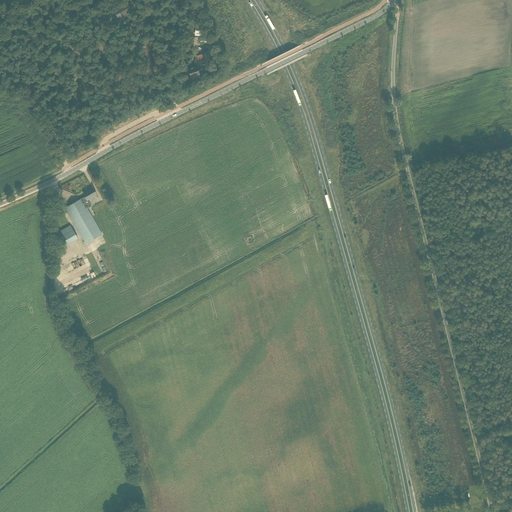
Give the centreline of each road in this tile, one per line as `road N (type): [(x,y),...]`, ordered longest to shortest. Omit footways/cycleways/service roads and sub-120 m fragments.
road 1 (primary): [(248,0),(308,130),(408,511)]
road 2 (primary): [(414,511),(314,128),(256,0)]
road 3 (unclassified): [(69,172),(379,14),(392,0)]
road 4 (unclassified): [(69,172),(34,98),(0,64)]
